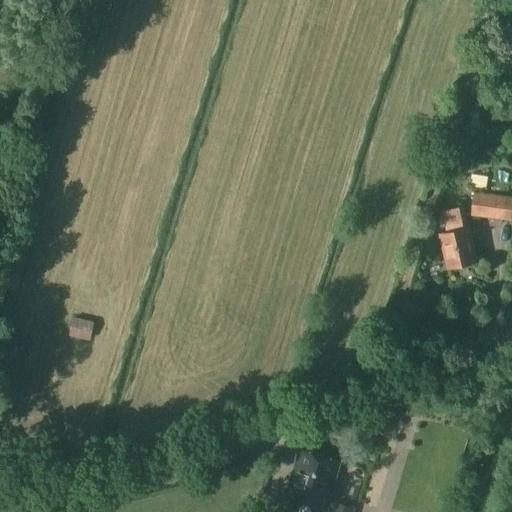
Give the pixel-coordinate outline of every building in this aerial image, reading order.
[(506,196),(474,192),(471,215),(504,219),(506,196)] [(448,267),(476,261),(463,206),(441,211),(446,232),(440,234),(448,267)] [(89,339),(94,322),(73,317),(69,335),(89,339)] [(287,495),(326,507),(339,460),(301,449),(287,495)] [(353,511),(355,508),(334,502),(331,511),(353,511)]
